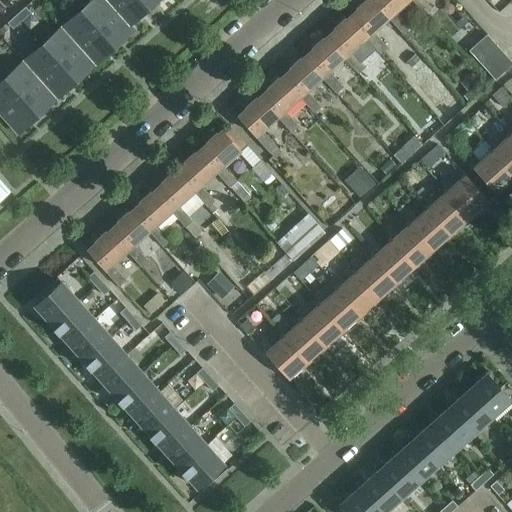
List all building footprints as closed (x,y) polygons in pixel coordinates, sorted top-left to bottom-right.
[(92,0),(81,10),(113,46),(132,29),(105,0),(92,0)] [(105,0),(132,29),(132,28),(128,24),(147,8),(140,0),(105,0)] [(388,17),(389,16),(374,0),(365,0),(349,15),(367,36),(366,37),(380,53),(387,47),(373,31),(388,17)] [(374,0),(389,16),(388,17),(402,34),(409,27),(395,11),(407,0),(374,0)] [(412,0),(425,14),(432,8),(424,0),(412,0)] [(16,14),(21,20),(30,12),(25,6),(16,14)] [(62,27),(94,63),(113,46),(81,10),(62,27)] [(21,20),(16,14),(7,22),(12,28),(21,20)] [(367,36),(349,15),(327,35),(345,56),(343,57),(358,73),(365,67),(350,51),(366,37),(367,36)] [(43,44),(74,80),(94,63),(62,27),(43,44)] [(323,75),(321,77),(335,93),(342,87),(328,70),(343,57),(345,56),(327,35),(304,55),(323,75)] [(23,61),(55,97),(74,80),(43,44),(23,61)] [(282,75),(300,95),(299,96),(313,112),(320,106),(306,90),(321,77),(323,75),(304,55),(282,75)] [(416,66),(432,119),(458,111),(441,57),(416,66)] [(4,78),(36,114),(55,97),(23,61),(4,78)] [(278,115),(276,116),(291,132),(298,126),(284,110),(299,96),(300,95),(282,75),(260,94),(278,115)] [(36,114),(4,78),(0,82),(0,113),(16,132),(36,114)] [(276,116),(278,115),(260,94),(237,114),(254,134),(253,135),(269,152),(276,146),(261,130),(276,116)] [(331,115),(343,111),(337,96),(325,101),(331,115)] [(509,134),(511,136),(511,123),(509,120),(502,126),(509,134)] [(470,125),(451,144),(461,153),(480,135),(470,125)] [(221,129),(198,149),(216,169),(215,171),(229,187),(236,181),(222,165),(239,149),(221,129)] [(484,142),(491,150),(511,172),(511,136),(509,134),(498,144),(491,136),(484,142)] [(384,164),(391,155),(380,145),(372,154),(384,164)] [(194,189),(192,191),(207,207),(214,200),(199,184),(215,171),(216,169),(198,149),(176,169),(194,189)] [(473,166),(496,192),(511,177),(511,172),(491,150),(480,160),(473,152),(466,158),(473,166)] [(434,169),(450,161),(445,151),(429,159),(434,169)] [(172,209),(170,210),(185,227),(192,220),(177,204),(192,191),(194,189),(176,169),(154,189),(172,209)] [(468,216),(487,200),(464,174),(452,185),(445,177),(438,183),(445,191),(468,216)] [(150,229),(148,230),(162,246),(169,240),(155,224),(170,210),(172,209),(154,189),(132,209),(150,229)] [(420,199),(427,207),(450,232),(468,216),(445,191),(434,201),(427,193),(420,199)] [(402,215),(409,223),(432,248),(450,232),(427,207),(416,217),(409,209),(402,215)] [(109,228),(127,248),(126,250),(140,266),(147,260),(133,244),(148,230),(150,229),(132,209),(109,228)] [(324,232),(307,213),(275,240),(292,260),(324,232)] [(384,231),(391,239),(414,264),(432,248),(409,223),(398,233),(391,225),(384,231)] [(127,248),(109,228),(87,248),(104,268),(103,269),(118,286),(125,280),(111,263),(126,250),(127,248)] [(345,258),(358,246),(348,235),(335,246),(345,258)] [(366,247),(373,255),(396,280),(414,264),(391,239),(380,249),(373,241),(366,247)] [(396,280),(373,255),(362,265),(355,257),(348,263),(355,271),(378,296),(396,280)] [(94,286),(101,280),(91,268),(83,274),(94,286)] [(330,279),(338,287),(360,312),(378,296),(355,271),(344,281),(337,273),(330,279)] [(101,280),(94,286),(105,298),(112,291),(101,280)] [(51,325),(77,301),(61,282),(43,298),(41,296),(33,304),(35,306),(34,306),(51,325)] [(312,295),(320,303),(342,328),(360,312),(338,287),(326,297),(319,289),(312,295)] [(155,321),(171,308),(165,300),(149,314),(155,321)] [(77,301),(51,325),(61,336),(58,338),(64,345),(93,319),(77,301)] [(126,322),(133,315),(123,303),(115,310),(126,322)] [(294,311),(302,319),(324,344),(342,328),(320,303),(308,313),(301,305),(294,311)] [(133,315),(126,322),(137,334),(144,327),(133,315)] [(93,319),(64,345),(71,352),(73,350),(83,361),(109,337),(93,319)] [(276,327),(284,335),(306,360),(324,344),(302,319),(290,329),(283,321),(276,327)] [(170,347),(178,340),(167,328),(159,335),(170,347)] [(288,377),(306,360),(284,335),(272,345),(265,337),(259,343),(266,351),(265,351),(288,377)] [(96,381),(125,355),(109,337),(83,361),(92,371),(90,373),(96,381)] [(178,340),(170,347),(181,359),(188,352),(178,340)] [(125,355),(96,381),(103,388),(105,385),(115,396),(141,373),(125,355)] [(202,383),(209,376),(199,364),(191,371),(202,383)] [(493,382),(495,380),(488,372),(485,374),(485,373),(466,390),(490,417),(509,400),(493,382)] [(141,373),(115,396),(124,407),(122,409),(128,416),(157,391),(141,373)] [(209,376),(202,383),(213,395),(220,388),(209,376)] [(466,390),(455,401),(453,398),(446,404),(448,406),(472,433),(490,417),(466,390)] [(157,391),(128,416),(135,423),(137,421),(147,432),(173,409),(157,391)] [(223,407),(234,419),(241,412),(231,400),(223,407)] [(448,406),(437,417),(435,414),(428,420),(430,422),(454,449),(472,433),(448,406)] [(173,409),(147,432),(156,443),(154,445),(160,452),(189,426),(173,409)] [(241,412),(234,419),(245,431),(252,424),(241,412)] [(430,422),(419,432),(417,430),(410,436),(412,438),(436,465),(454,449),(430,422)] [(189,426),(160,452),(167,459),(169,457),(179,468),(205,444),(189,426)] [(412,438),(401,448),(399,446),(392,452),(394,454),(418,481),(436,465),(412,438)] [(205,444),(179,468),(195,487),(196,486),(197,488),(206,481),(204,479),(222,463),(205,444)] [(394,454),(383,464),(381,462),(374,468),(376,470),(400,497),(418,481),(394,454)] [(492,474),(487,468),(478,476),(483,482),(492,474)] [(376,470),(365,480),(363,478),(356,484),(358,486),(381,511),(383,511),(400,497),(376,470)] [(478,476),(469,484),(475,490),(483,482),(478,476)] [(495,480),(489,485),(497,494),(503,489),(495,480)] [(381,511),(358,486),(347,496),(345,494),(338,500),(340,502),(340,503),(347,511),(381,511)] [(450,511),(457,506),(451,500),(442,508),(445,511),(450,511)]
